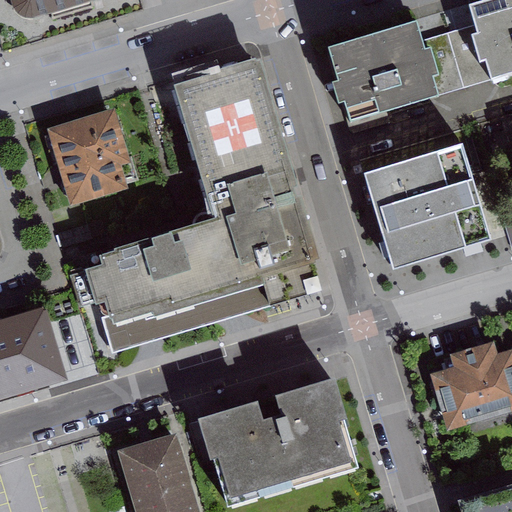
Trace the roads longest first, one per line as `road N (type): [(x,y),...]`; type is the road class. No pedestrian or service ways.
road 1 (residential): [(0,434),(360,327)]
road 2 (residential): [(360,327),(268,11)]
road 3 (residential): [(268,11),(0,89)]
road 4 (residential): [(419,511),(360,327)]
road 5 (residential): [(360,327),(511,283)]
